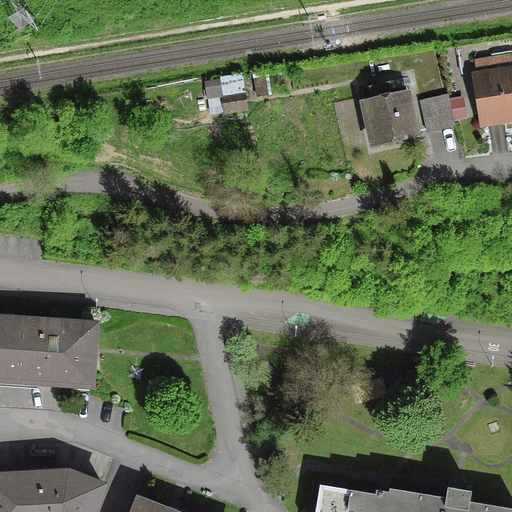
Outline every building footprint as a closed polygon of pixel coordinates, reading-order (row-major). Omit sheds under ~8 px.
[(511,72),(476,78),(483,122),(511,117),(511,72)] [(408,142),(411,136),(414,135),(403,87),(389,90),(389,89),(379,91),(378,85),(359,89),(371,145),(394,140),(399,144),(408,142)] [(223,113),(245,110),(242,91),(220,95),(223,113)] [(459,108),(456,93),(418,102),(425,133),(453,126),(449,110),(459,108)] [(0,318),(0,379),(66,384),(66,380),(90,382),(94,325),(0,318)] [(0,511),(90,511),(101,486),(66,472),(0,475),(0,511)] [(405,511),(409,493),(388,489),(388,493),(375,491),(374,495),(318,486),(313,511),(405,511)] [(409,493),(405,511),(511,511),(511,509),(467,502),(469,491),(446,488),(444,498),(409,493)] [(131,511),(168,511),(137,499),(131,511)]
